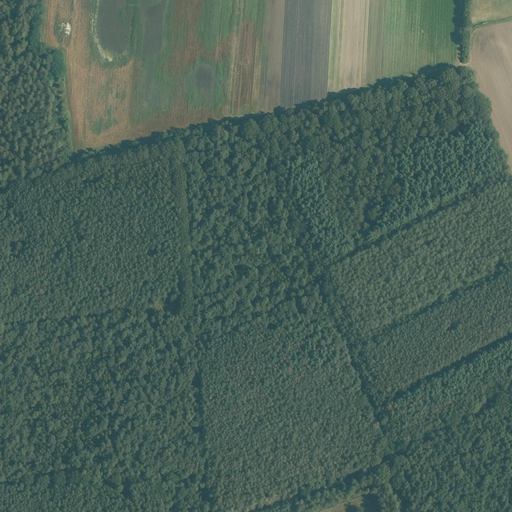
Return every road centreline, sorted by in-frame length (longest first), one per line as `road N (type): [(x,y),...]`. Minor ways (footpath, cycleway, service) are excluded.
road 1 (track): [(386,461),(369,404),(252,137)]
road 2 (track): [(183,150),(205,481)]
road 3 (track): [(259,511),(379,467),(511,394)]
road 4 (track): [(205,481),(0,487)]
